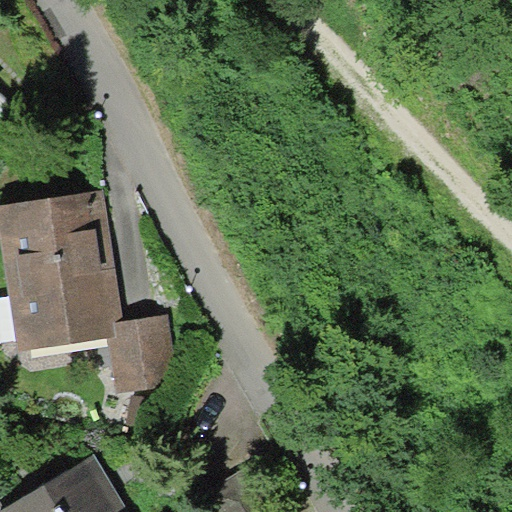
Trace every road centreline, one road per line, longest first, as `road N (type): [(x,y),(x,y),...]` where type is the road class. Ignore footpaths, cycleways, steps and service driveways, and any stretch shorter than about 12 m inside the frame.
road 1 (residential): [(352,511),(57,0)]
road 2 (track): [(511,228),(289,0)]
